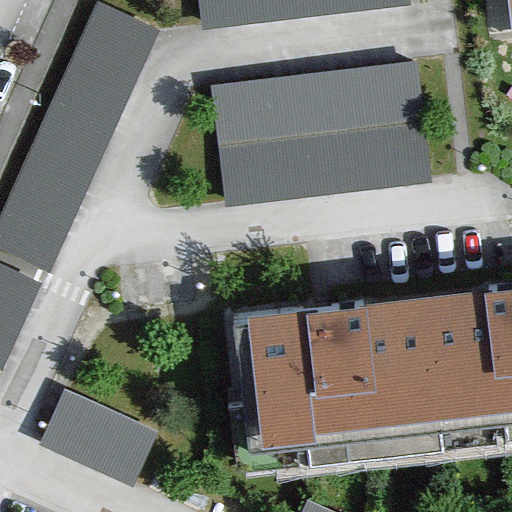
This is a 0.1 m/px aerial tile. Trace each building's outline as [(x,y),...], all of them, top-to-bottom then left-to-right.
[(109,0),(108,0),(2,236),(54,259),(161,24),(109,0)] [(212,0),(214,17),(358,0),(212,0)] [(420,56),(222,79),(235,195),(264,192),(257,134),(307,129),(314,186),(434,172),(420,56)] [(314,186),(307,129),(257,134),(264,192),(314,186)] [(0,257),(0,354),(8,358),(44,278),(0,257)] [(511,279),(496,282),(497,289),(371,303),(370,295),(322,301),(241,311),(251,394),(256,440),(450,418),(511,411),(511,414),(511,279)] [(74,387),(52,436),(136,474),(159,425),(74,387)] [(256,440),(251,394),(239,396),(246,461),(452,437),(450,418),(256,440)] [(347,511),(316,497),(309,511),(347,511)]
